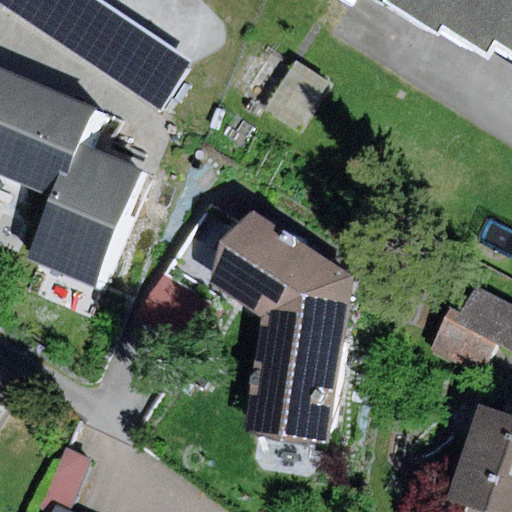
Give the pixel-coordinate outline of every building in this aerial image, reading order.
[(102,0),(0,0),(0,6),(160,112),(195,60),(102,0)] [(511,0),(379,0),(412,22),(417,14),(458,41),(468,26),(511,54),(507,61),(511,64),(511,0)] [(297,61),(265,111),(298,132),(330,83),(297,61)] [(103,113),(0,68),(0,173),(65,202),(88,146),(103,113)] [(65,202),(41,262),(107,289),(154,172),(88,146),(65,202)] [(355,277),(249,211),(243,221),(210,201),(161,279),(219,315),(231,297),(262,316),(355,277)] [(332,440),(355,277),(262,316),(247,429),(332,440)] [(219,315),(161,279),(136,318),(195,355),(219,315)] [(511,305),(475,287),(462,314),(449,308),(429,348),(481,374),(496,345),(511,353),(511,305)] [(0,366),(0,426),(27,384),(0,366)] [(511,511),(511,415),(474,404),(443,500),(467,508),(465,511),(511,511)] [(90,460),(67,450),(46,499),(69,509),(90,460)]
